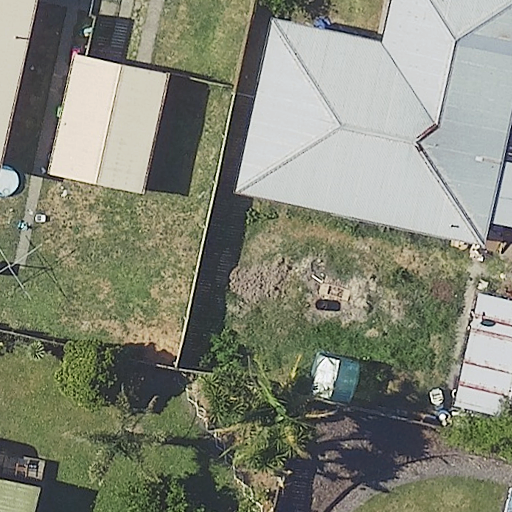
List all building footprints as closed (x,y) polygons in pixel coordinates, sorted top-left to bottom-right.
[(0,0),(0,73),(15,0),(0,0)] [(511,0),(369,0),(362,35),(248,11),(211,184),(463,237),(470,207),(506,214),(511,185),(511,146),(482,140),(511,0)] [(150,71),(63,55),(42,170),(130,186),(150,71)] [(511,298),(455,288),(434,404),(511,417),(511,298)] [(0,511),(9,511),(17,477),(0,473),(0,511)] [(511,511),(511,504),(493,501),(491,511),(511,511)]
